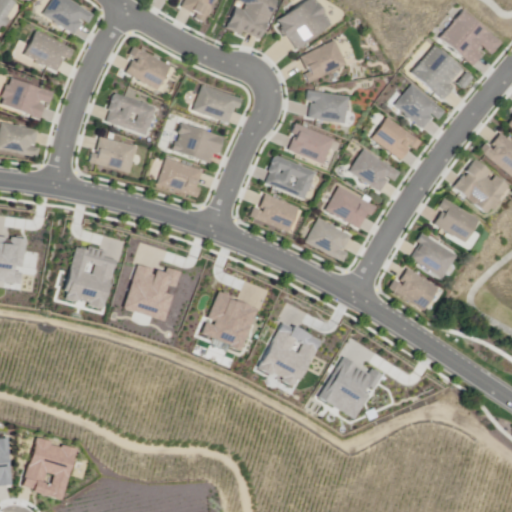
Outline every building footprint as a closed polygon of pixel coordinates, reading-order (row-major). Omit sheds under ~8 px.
[(0,0),(0,31),(2,27),(5,29),(12,19),(9,17),(18,3),(13,0),(0,0)] [(53,0),(44,14),(77,36),(85,22),(89,25),(96,16),(71,0),(53,0)] [(188,0),(184,9),(199,16),(198,19),(207,24),(218,0),(188,0)] [(243,0),(243,2),(249,5),(246,11),(239,8),(230,29),(244,35),(246,32),(264,40),(269,32),(271,23),(281,2),(277,0),(243,0)] [(311,0),(282,22),(285,27),(283,29),(289,37),(291,37),(301,51),(334,26),(331,22),(333,21),(328,14),(326,7),(321,4),(318,0),(311,0)] [(436,38),(471,66),(480,55),(472,49),(477,44),(489,53),(498,42),(459,10),(436,38)] [(36,33),(25,56),(59,72),(65,58),(70,61),(75,51),(36,33)] [(303,58),(309,70),(312,69),(313,73),(308,75),(312,83),(349,66),(338,42),(303,58)] [(431,46),(458,69),(446,84),(451,88),(442,100),(409,73),(431,46)] [(134,47),(130,55),(137,58),(128,73),(159,90),(172,68),(134,47)] [(13,78),(2,105),(42,120),(46,109),(49,109),(54,95),(13,78)] [(393,105),(410,85),(436,106),(435,107),(442,112),(437,119),(430,113),(428,116),(431,118),(422,129),(393,105)] [(204,88),(245,101),(242,110),(235,107),(229,124),(195,113),(204,88)] [(310,91),(309,101),(314,102),(311,119),(347,124),(352,98),(310,91)] [(115,96),(106,123),(149,137),(158,110),(115,96)] [(404,147),(407,149),(399,160),(370,139),(385,118),(419,142),(413,149),(406,144),(404,147)] [(3,124),(0,139),(0,150),(40,159),(42,148),(36,146),(39,131),(3,124)] [(182,124),(179,133),(184,135),(182,142),(176,140),(173,150),(215,165),(219,154),(223,156),(229,140),(182,124)] [(298,124),(294,134),(298,136),(291,151),(325,166),(336,141),(298,124)] [(483,143),(477,150),(510,176),(511,173),(511,144),(497,133),(490,143),(492,145),(489,148),(483,143)] [(101,139),(99,151),(92,149),(89,163),(131,173),(137,147),(101,139)] [(379,192),(348,172),(362,150),(389,167),(389,168),(397,173),(392,182),(384,176),(382,178),(386,181),(379,192)] [(272,155),(266,170),(268,171),(263,183),(302,201),(314,173),(272,155)] [(472,159),(487,172),(483,177),(487,180),(492,175),(505,187),(496,198),(498,200),(490,210),(488,208),(483,214),(452,186),(464,172),(462,170),(472,159)] [(169,160),(162,185),(202,197),(204,190),(199,189),(204,171),(169,160)] [(369,217),(364,215),(357,229),(323,211),(336,187),(374,207),(369,217)] [(256,221),(247,218),(251,208),(260,212),(261,209),(257,208),(262,195),(266,196),(296,208),(286,233),(256,221)] [(435,207),(441,210),(432,224),(462,243),(477,220),(441,198),(435,207)] [(341,252),(345,255),(340,263),(303,242),(316,219),(349,237),(342,250),(338,248),(337,250),(341,252)] [(0,229),(0,283),(32,282),(30,228),(0,229)] [(414,241),(418,244),(408,258),(439,279),(455,256),(419,233),(414,241)] [(57,252),(59,306),(108,304),(105,250),(57,252)] [(129,260),(132,313),(180,311),(178,258),(129,260)] [(405,269),(396,283),(391,280),(386,288),(423,311),(436,288),(405,269)] [(200,298),(202,352),(250,349),(248,296),(200,298)] [(263,322),(265,376),(314,374),(312,320),(263,322)] [(318,350),(320,403),(369,401),(366,348),(318,350)] [(0,438),(4,438),(9,483),(0,484),(0,438)] [(35,438),(74,450),(58,501),(19,488),(35,438)]
